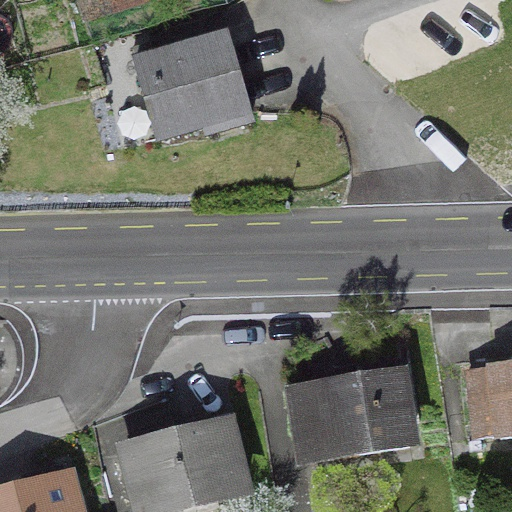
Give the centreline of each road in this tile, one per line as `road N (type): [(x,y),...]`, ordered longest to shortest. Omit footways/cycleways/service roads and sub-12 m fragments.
road 1 (primary): [(511,259),(88,269)]
road 2 (residential): [(0,430),(42,414),(83,350),(88,269)]
